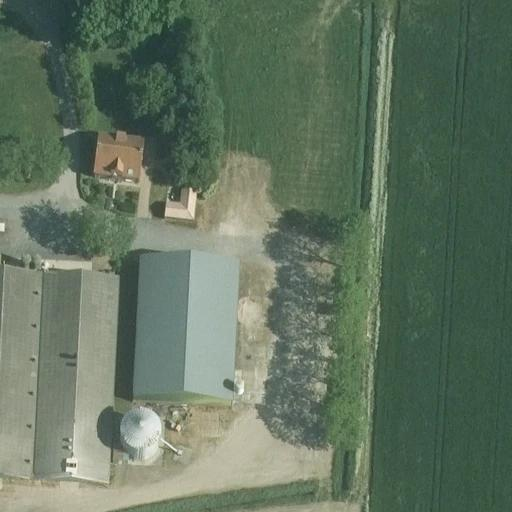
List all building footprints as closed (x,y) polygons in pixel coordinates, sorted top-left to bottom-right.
[(97,141),(92,180),(138,186),(143,146),(97,141)] [(165,207),(164,222),(192,225),(195,197),(181,195),(179,209),(165,207)] [(238,268),(139,263),(132,404),(232,409),(238,268)] [(0,483),(107,489),(118,281),(0,275),(0,483)] [(253,404),(286,406),(287,385),(295,385),(296,368),(281,368),(282,350),(255,348),(253,404)] [(139,463),(147,461),(151,459),(154,457),(156,454),(158,451),(159,447),(159,443),(159,440),(157,434),(154,429),(151,426),(147,423),(141,422),(136,422),(132,423),(126,426),(123,429),(121,432),(119,437),(118,441),(119,446),(120,451),(123,455),(126,459),(130,462),(133,462),(139,463)]
